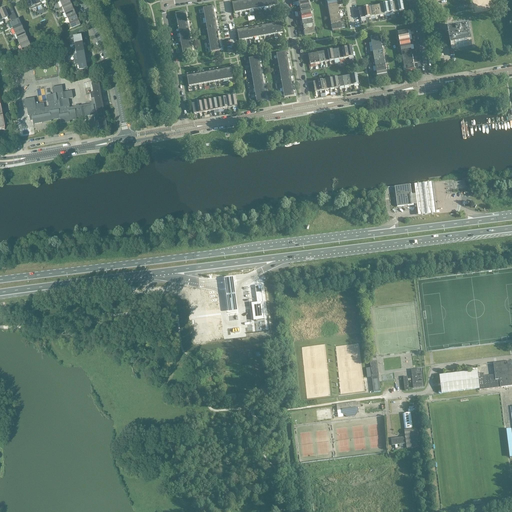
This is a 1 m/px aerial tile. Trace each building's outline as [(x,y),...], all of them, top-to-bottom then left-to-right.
[(35,5),(32,0),(25,0),(26,0),(29,9),(30,8),(29,8),(35,5)] [(62,7),(64,13),(72,9),(72,8),(70,4),(62,7)] [(64,13),(67,18),(75,15),(73,11),(74,11),(73,11),(72,9),(64,13)] [(67,18),(69,24),(77,21),(77,19),(76,19),(75,15),(67,18)] [(10,23),(13,29),(20,25),(19,22),(19,21),(18,20),(10,23),(10,24),(10,23)] [(77,21),(69,24),(72,29),(71,30),(80,26),(78,22),(77,21)] [(448,32),(451,49),(472,45),(469,29),(461,30),(460,24),(456,25),(456,27),(457,31),(448,32)] [(13,29),(15,34),(23,31),(22,30),(23,29),(22,29),(20,25),(13,29)] [(15,34),(17,40),(25,37),(24,33),(24,32),(23,32),(23,31),(15,34)] [(73,38),(74,44),(82,42),(81,37),(79,37),(78,34),(70,36),(70,39),(73,38)] [(17,40),(20,46),(28,42),(27,41),(28,40),(27,40),(25,37),(17,40)] [(28,42),(20,46),(22,51),(30,48),(28,44),(29,43),(28,44),(28,42)] [(86,64),(78,65),(79,70),(77,70),(77,71),(77,74),(85,72),(84,70),(87,69),(86,64)] [(49,107),(44,108),(43,104),(35,105),(33,99),(34,99),(34,98),(23,100),(23,101),(24,100),(25,109),(27,109),(27,113),(27,114),(28,114),(30,121),(32,121),(33,125),(33,124),(42,123),(51,121),(51,122),(51,120),(59,119),(61,124),(69,122),(69,123),(70,123),(69,121),(76,119),(76,120),(76,118),(94,115),(94,117),(94,118),(95,123),(98,122),(99,131),(107,130),(106,130),(105,121),(104,116),(104,115),(101,98),(100,93),(100,92),(100,93),(98,84),(99,84),(91,85),(93,94),(89,94),(90,95),(91,100),(90,100),(91,100),(92,104),(79,107),(78,106),(78,107),(74,107),(69,108),(69,106),(67,99),(73,99),(73,98),(72,98),(71,92),(62,93),(61,87),(62,87),(62,86),(52,88),(54,95),(46,96),(47,96),(48,103),(47,103),(48,103),(49,107)] [(432,182),(415,184),(418,210),(418,216),(436,213),(435,207),(432,182)] [(411,188),(410,185),(395,187),(395,190),(398,207),(413,205),(411,188)] [(233,277),(225,278),(229,312),(238,311),(233,277)] [(257,302),(252,303),(254,320),(256,320),(256,321),(257,321),(258,321),(258,320),(264,319),(265,319),(264,317),(265,316),(261,285),(255,286),(257,302)] [(337,295),(286,302),(287,313),(339,307),(337,295)] [(370,362),(374,392),(380,392),(377,361),(370,362)] [(494,364),(495,375),(484,377),(483,373),(478,374),(477,371),(440,376),(442,393),(479,389),(479,390),(511,386),(511,368),(511,362),(494,364)] [(411,370),(413,388),(423,387),(421,369),(411,370)] [(236,394),(223,395),(224,403),(237,402),(236,394)] [(356,408),(361,408),(360,402),(336,405),(337,411),(342,410),(342,414),(347,417),(353,416),(357,412),(356,408)] [(413,428),(411,413),(403,414),(405,429),(413,428)] [(407,444),(407,449),(417,447),(415,429),(405,430),(406,437),(391,439),(392,445),(407,444)]
